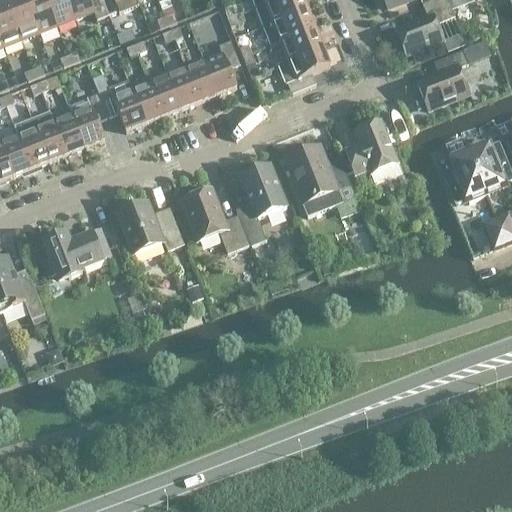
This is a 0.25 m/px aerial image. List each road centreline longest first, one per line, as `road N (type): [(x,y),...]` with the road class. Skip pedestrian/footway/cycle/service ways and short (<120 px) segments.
road 1 (residential): [(0,226),(376,83),(341,0)]
road 2 (tertiary): [(96,511),(511,358)]
